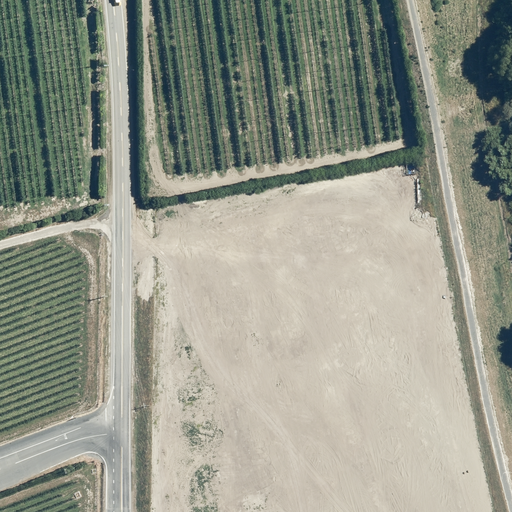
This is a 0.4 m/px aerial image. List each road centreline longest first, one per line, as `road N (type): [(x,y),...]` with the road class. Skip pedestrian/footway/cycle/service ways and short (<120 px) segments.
road 1 (unclassified): [(112,0),(121,110),(121,434)]
road 2 (unclassified): [(121,434),(83,437),(0,471)]
